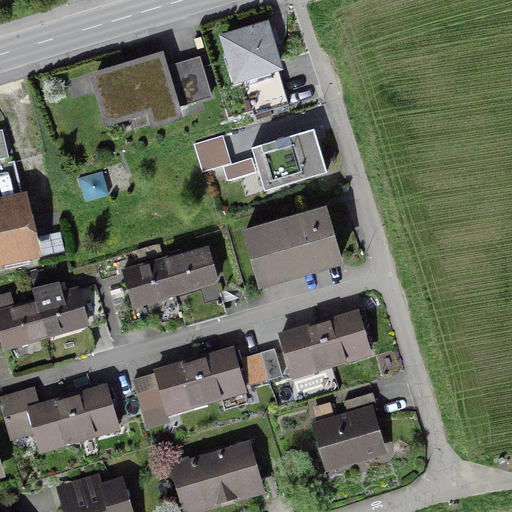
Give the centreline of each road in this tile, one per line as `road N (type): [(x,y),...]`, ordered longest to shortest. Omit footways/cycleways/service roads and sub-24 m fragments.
road 1 (residential): [(449,488),(314,50)]
road 2 (primary): [(0,55),(189,0)]
